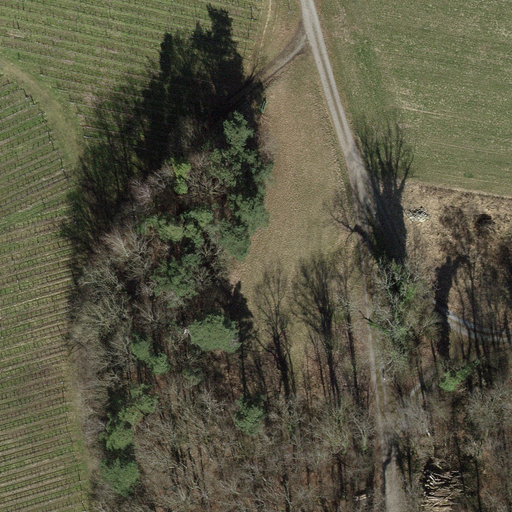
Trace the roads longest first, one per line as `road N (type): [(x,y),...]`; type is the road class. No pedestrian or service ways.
road 1 (track): [(305,15),(267,68),(116,195),(88,247),(73,336),(98,511)]
road 2 (track): [(395,511),(346,158)]
road 3 (track): [(511,336),(470,337),(444,325),(346,158)]
road 4 (track): [(300,0),(346,158)]
road 5 (track): [(470,337),(388,432)]
